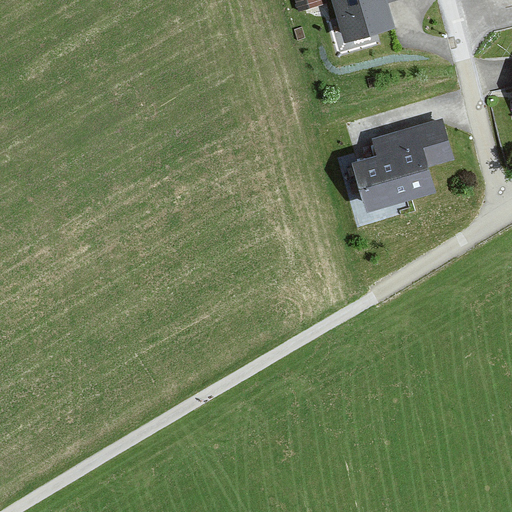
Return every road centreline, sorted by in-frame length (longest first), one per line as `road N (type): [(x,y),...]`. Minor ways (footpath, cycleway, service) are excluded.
road 1 (unclassified): [(14,511),(504,210)]
road 2 (residential): [(448,0),(504,210)]
